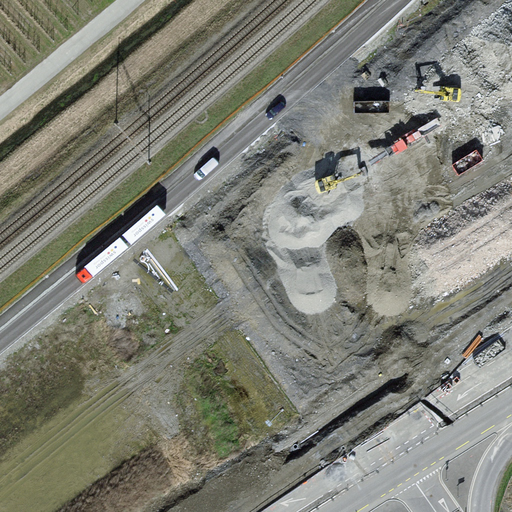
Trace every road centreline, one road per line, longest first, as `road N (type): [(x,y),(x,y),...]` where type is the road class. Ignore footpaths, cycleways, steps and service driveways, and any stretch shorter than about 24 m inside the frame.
road 1 (tertiary): [(0,345),(403,0)]
road 2 (primary): [(511,343),(265,511)]
road 3 (primary): [(310,511),(511,370)]
road 4 (track): [(131,0),(0,109)]
